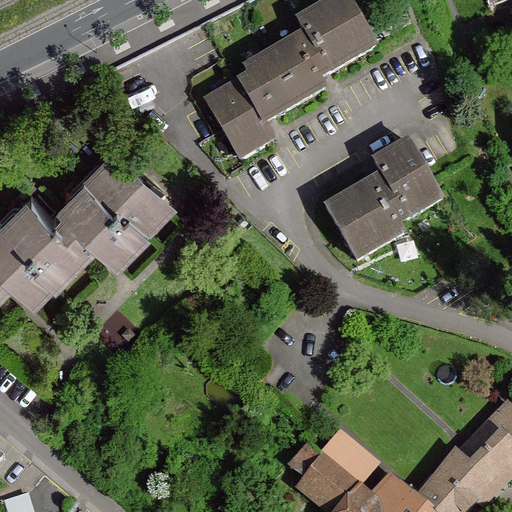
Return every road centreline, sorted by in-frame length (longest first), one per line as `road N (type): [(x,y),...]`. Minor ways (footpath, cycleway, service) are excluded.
road 1 (unknown): [(181,206),(194,228),(80,344),(66,399),(29,436)]
road 2 (residential): [(115,511),(0,410)]
road 3 (secondary): [(0,66),(134,0)]
